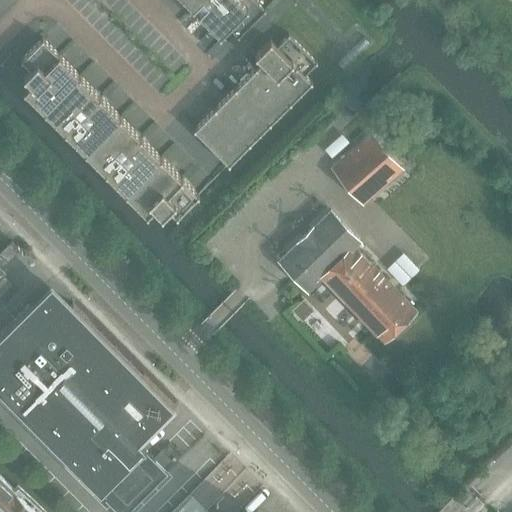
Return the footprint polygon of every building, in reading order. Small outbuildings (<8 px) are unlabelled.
[(199,0),(192,8),(193,8),(194,7),(195,7),(199,11),(199,12),(198,13),(198,14),(199,15),(218,34),(218,35),(219,36),(220,36),(221,35),(221,34),(228,27),(237,36),(237,37),(238,38),(239,37),(239,36),(264,12),(265,11),(265,10),(264,9),(254,0),(199,0)] [(227,163),(228,164),(229,163),(229,162),(249,143),(250,142),(269,123),(270,122),(289,103),(290,103),(291,102),(291,101),(310,82),(312,81),(310,80),(305,74),(315,64),(316,64),(317,63),(317,62),(316,61),(315,61),(289,35),(288,34),(287,35),(276,46),(271,41),(271,40),(270,39),(269,40),(269,41),(256,53),(255,53),(254,54),(254,55),(255,56),(256,56),(262,62),(257,67),(256,66),(255,67),(235,86),(234,87),(234,88),(215,107),(214,108),(194,127),(193,128),(193,129),(194,130),(227,163)] [(24,73),(23,74),(24,75),(30,81),(24,88),(23,89),(24,90),(43,109),(43,110),(44,110),(79,75),(79,74),(59,55),(58,54),(43,39),(43,38),(42,37),(41,38),(41,39),(21,58),(20,59),(21,60),(29,68),(24,73)] [(99,95),(94,89),(80,76),(80,75),(79,75),(44,110),(44,111),(45,111),(54,121),(64,130),(64,131),(100,95),(99,95)] [(119,115),(100,96),(100,95),(64,131),(65,131),(84,150),(84,151),(120,115),(119,115)] [(120,115),(84,151),(85,152),(104,170),(104,171),(105,171),(140,136),(140,135),(139,135),(121,116),(120,115)] [(333,168),(351,190),(362,202),(401,168),(371,134),(333,168)] [(140,136),(105,171),(105,172),(106,172),(125,191),(125,192),(161,156),(160,156),(141,137),(141,136),(140,136)] [(198,194),(197,193),(182,178),(182,177),(181,176),(180,176),(161,157),(161,156),(125,192),(126,192),(145,212),(146,213),(148,212),(148,211),(154,205),(160,212),(161,213),(162,212),(162,211),(167,206),(175,214),(175,215),(176,216),(177,215),(177,214),(197,195),(198,194)] [(279,259),(295,275),(307,288),(321,275),(322,275),(384,340),(415,310),(352,244),(358,239),(330,210),(311,228),(279,259)] [(19,249),(11,241),(0,251),(0,253),(7,261),(19,249)] [(0,295),(11,284),(3,276),(0,279),(0,295)] [(174,405),(88,320),(72,303),(70,305),(51,286),(32,305),(29,303),(0,331),(0,391),(119,511),(124,511),(167,470),(138,441),(174,405)] [(302,321),(314,309),(303,298),(298,303),(291,310),(302,321)] [(0,511),(46,511),(17,485),(14,488),(0,474),(0,511)] [(169,511),(208,511),(205,509),(189,493),(169,511)]
